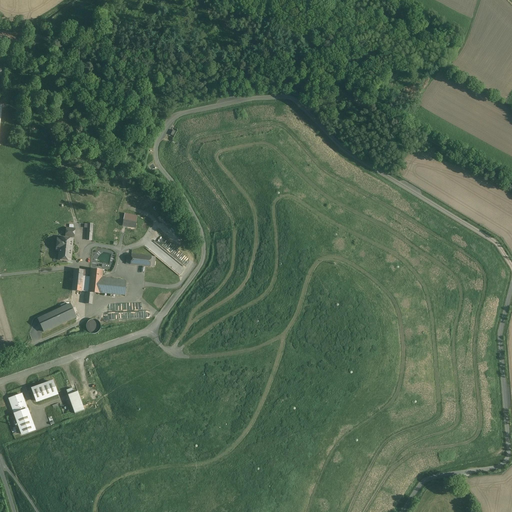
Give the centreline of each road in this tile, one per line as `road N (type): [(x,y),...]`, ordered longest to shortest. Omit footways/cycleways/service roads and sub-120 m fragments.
road 1 (track): [(192,322),(226,282),(235,232),(190,155),(199,136),(275,123),(322,168),(475,260),(485,283),(473,345),(479,428),(465,442),(414,452),(388,473)]
road 2 (track): [(171,352),(192,322),(249,275),(256,220),(217,159),(223,151),(266,143),(330,199),(447,269),(461,301),(452,342),(458,420),(396,455),(364,511)]
road 3 (track): [(176,354),(270,289),(279,198),(295,199),(400,258),(426,290),(439,410),(385,442),(348,511)]
road 4 (track): [(511,183),(358,101),(343,67),(317,58),(230,65),(0,28)]
road 5 (track): [(189,357),(250,351),(285,334),(311,270),(329,257),(385,290),(399,321),(399,386),(385,408),(334,449),(308,511)]
road 6 (track): [(94,511),(114,480),(201,465),(237,445),(283,340)]
road 7 (track): [(31,33),(79,232)]
